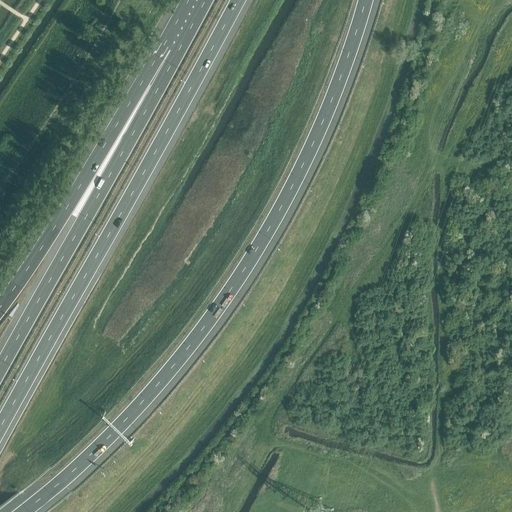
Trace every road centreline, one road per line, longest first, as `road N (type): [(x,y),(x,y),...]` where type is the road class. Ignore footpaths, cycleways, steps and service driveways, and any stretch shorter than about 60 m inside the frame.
road 1 (motorway): [(24,511),(157,384),(223,299),(324,118),(365,0)]
road 2 (motorway): [(0,433),(236,0)]
road 3 (motorway): [(171,48),(0,372)]
road 4 (motorway): [(171,48),(0,304)]
